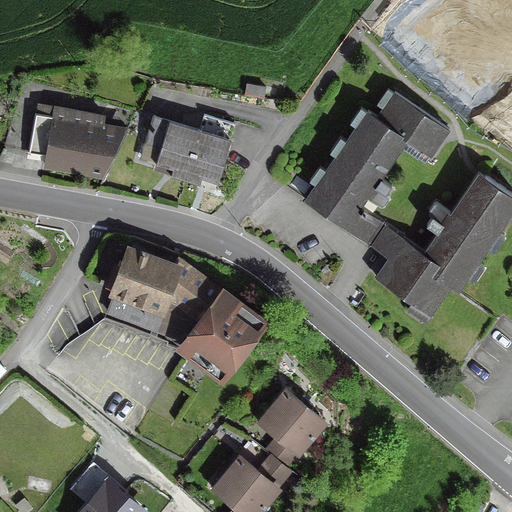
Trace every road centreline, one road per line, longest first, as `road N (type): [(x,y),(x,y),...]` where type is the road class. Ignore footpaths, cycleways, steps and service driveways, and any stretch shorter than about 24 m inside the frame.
road 1 (secondary): [(88,209),(223,245),(297,292),(511,473)]
road 2 (track): [(382,0),(204,238)]
road 3 (residential): [(88,209),(58,274),(0,360)]
